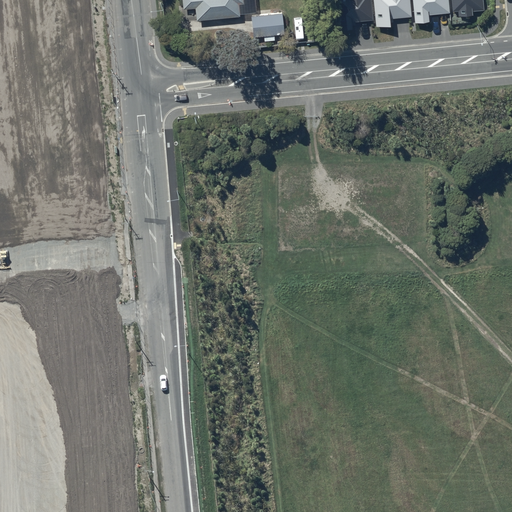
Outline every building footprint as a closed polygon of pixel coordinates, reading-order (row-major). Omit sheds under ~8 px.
[(242,0),(181,0),(182,7),(194,5),(195,18),(238,13),(238,1),(242,0)] [(338,0),(342,31),(353,30),(352,22),(374,20),(371,0),(338,0)] [(373,0),(376,29),(391,27),(390,19),(412,17),(410,0),(373,0)] [(412,0),(416,24),(430,22),(429,15),(450,13),(448,0),(412,0)] [(451,0),(453,11),(459,10),(459,16),(473,15),(472,11),(484,10),(483,0),(451,0)] [(281,11),(251,14),(253,35),(283,32),(281,11)] [(50,290),(49,249),(2,251),(3,264),(6,264),(5,268),(21,268),(22,290),(50,290)] [(101,331),(35,328),(34,357),(100,360),(101,331)] [(47,400),(48,387),(31,386),(30,400),(47,400)]
